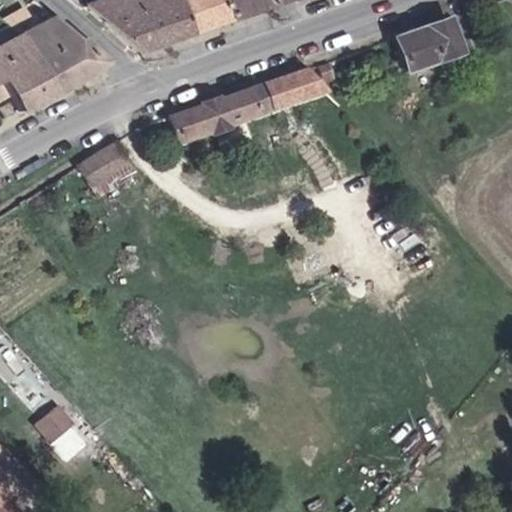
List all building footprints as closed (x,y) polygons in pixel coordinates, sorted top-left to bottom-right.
[(94,0),(81,5),(105,26),(137,15),(131,0),(94,0)] [(187,32),(176,0),(131,0),(137,15),(105,26),(134,51),(187,32)] [(227,19),(220,0),(176,0),(187,32),(227,19)] [(220,0),(227,19),(269,4),(267,0),(220,0)] [(14,38),(47,94),(101,62),(51,17),(14,38)] [(458,52),(446,18),(391,38),(403,72),(458,52)] [(0,45),(14,38),(3,27),(0,28),(0,45)] [(0,83),(7,94),(17,111),(31,104),(47,94),(14,38),(0,45),(0,83)] [(323,62),(315,65),(318,74),(327,72),(323,62)] [(178,142),(323,92),(303,69),(168,117),(178,142)] [(0,116),(10,111),(5,101),(0,104),(0,116)] [(112,144),(75,167),(88,186),(123,163),(112,144)] [(18,220),(31,211),(25,200),(11,208),(18,220)] [(40,446),(62,426),(49,411),(26,431),(40,446)] [(8,467),(0,472),(0,511),(34,511),(41,506),(8,467)]
